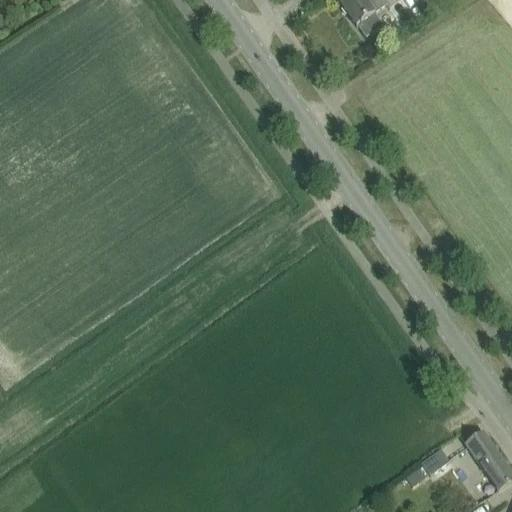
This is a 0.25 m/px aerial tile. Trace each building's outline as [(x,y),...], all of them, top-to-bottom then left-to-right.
[(334,0),(352,32),(370,23),(372,21),(360,0),(334,0)] [(394,38),(434,10),(428,3),(422,7),(416,0),(399,0),(378,15),(394,38)] [(511,477),(483,436),(467,447),(465,449),(498,495),(511,485),(511,477)] [(421,467),(428,477),(448,464),(441,454),(421,467)] [(454,508),(457,511),(476,511),(485,504),(472,491),(454,508)]
